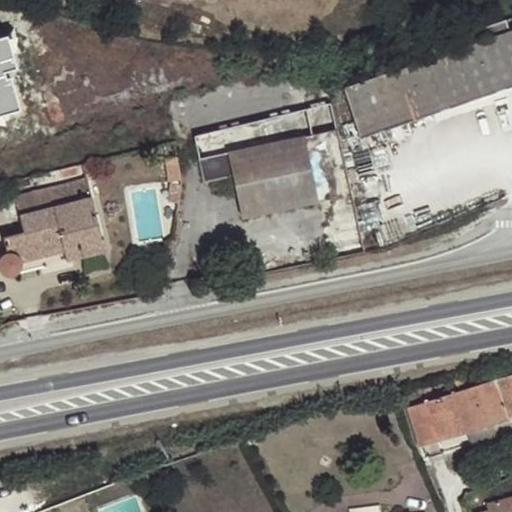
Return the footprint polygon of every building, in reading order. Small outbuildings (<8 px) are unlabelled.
[(507,20),(485,27),(488,38),(345,88),(361,138),(511,86),(511,30),(510,31),(507,20)] [(0,117),(20,111),(6,71),(17,67),(6,37),(0,39),(0,117)] [(338,128),(332,103),(196,136),(204,181),(233,175),(243,218),(316,201),(319,201),(304,135),(338,128)] [(319,201),(353,194),(338,128),(304,135),(319,201)] [(182,182),(177,156),(165,158),(169,182),(182,182)] [(105,252),(87,180),(12,198),(22,233),(1,238),(5,255),(3,256),(0,259),(0,268),(1,271),(4,275),(10,276),(14,274),(18,272),(20,268),(20,262),(63,252),(66,261),(105,252)] [(166,204),(178,205),(182,182),(169,182),(166,204)] [(329,259),(365,252),(353,194),(319,201),(316,201),(329,259)] [(511,374),(495,379),(507,417),(511,430),(511,374)] [(453,393),(465,431),(507,417),(495,379),(453,393)] [(420,445),(465,431),(453,393),(408,407),(420,445)] [(511,511),(511,496),(488,503),(489,510),(481,511),(511,511)]
